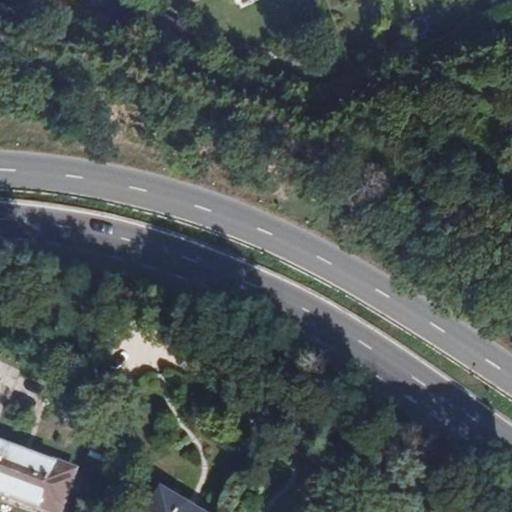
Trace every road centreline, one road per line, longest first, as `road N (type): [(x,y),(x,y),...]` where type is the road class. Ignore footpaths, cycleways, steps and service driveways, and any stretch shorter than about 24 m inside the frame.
road 1 (primary): [(0,220),(141,237),(299,307),(511,449)]
road 2 (primary): [(511,372),(319,254),(153,190),(0,163)]
road 3 (residential): [(117,333),(0,292)]
